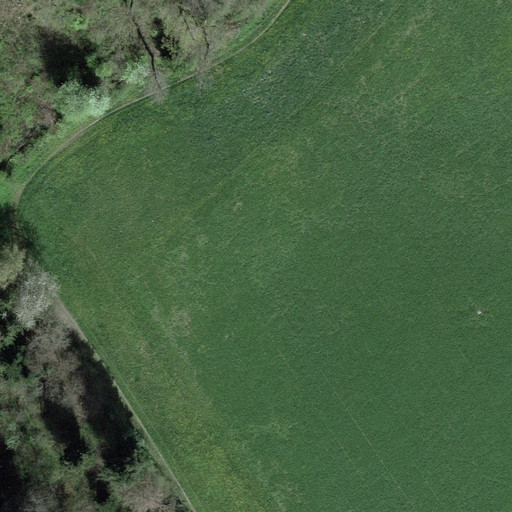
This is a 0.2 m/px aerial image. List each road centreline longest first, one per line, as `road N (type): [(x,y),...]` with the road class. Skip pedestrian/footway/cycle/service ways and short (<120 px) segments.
road 1 (track): [(280,0),(224,57),(87,112),(38,155),(19,190),(12,229),(66,310)]
road 2 (track): [(66,310),(187,511)]
